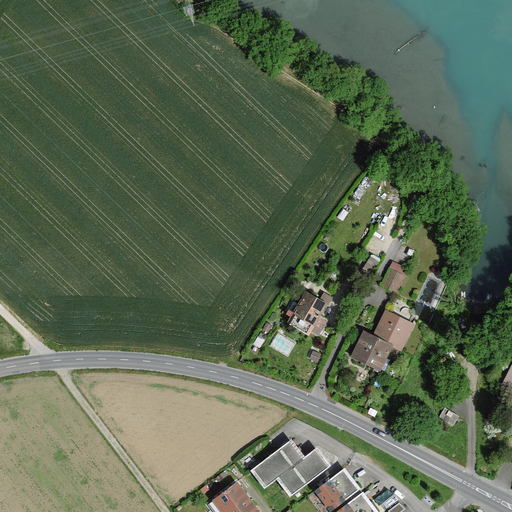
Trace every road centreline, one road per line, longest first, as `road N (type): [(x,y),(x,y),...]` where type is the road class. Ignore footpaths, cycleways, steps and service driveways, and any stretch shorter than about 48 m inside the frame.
road 1 (track): [(196,0),(390,147),(412,185),(401,238)]
road 2 (tertiary): [(0,369),(55,361),(168,364),(314,404)]
road 3 (track): [(0,308),(55,361),(168,511)]
road 4 (residential): [(401,238),(314,404)]
road 5 (tertiary): [(314,404),(473,486)]
